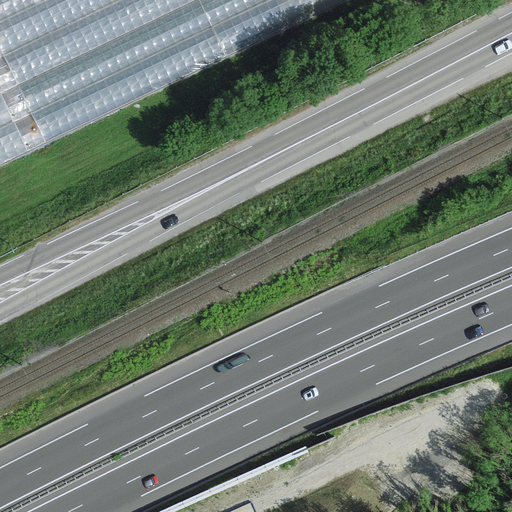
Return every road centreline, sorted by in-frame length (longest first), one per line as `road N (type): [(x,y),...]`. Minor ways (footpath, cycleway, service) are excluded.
road 1 (motorway): [(511,246),(0,486)]
road 2 (motorway): [(75,511),(511,307)]
road 3 (primary): [(101,244),(511,33)]
